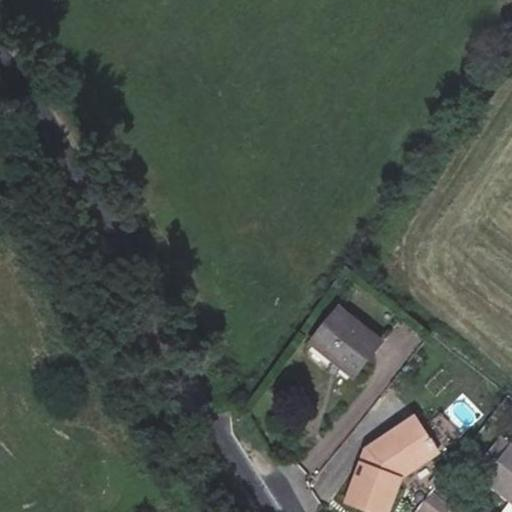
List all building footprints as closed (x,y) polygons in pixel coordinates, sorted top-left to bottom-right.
[(382,343),(339,308),(311,343),(354,377),(382,343)] [(367,450),(348,503),(373,511),(387,511),(400,478),(438,452),(434,447),(437,445),(432,439),(430,440),(415,418),(367,450)] [(511,446),(504,441),(488,462),(496,468),(491,474),(486,480),(510,499),(511,497),(511,446)] [(488,462),(483,468),(491,474),(496,468),(488,462)] [(443,482),(434,493),(450,505),(459,495),(443,482)] [(432,494),(419,510),(421,511),(446,511),(450,508),(432,494)]
